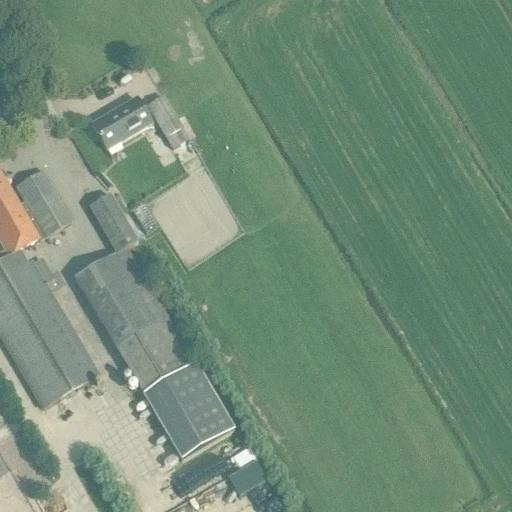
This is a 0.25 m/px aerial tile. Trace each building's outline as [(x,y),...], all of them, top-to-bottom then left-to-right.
[(173,152),(189,143),(164,100),(148,110),(173,152)] [(152,128),(137,102),(93,128),(108,154),(152,128)] [(10,263),(22,256),(74,225),(45,176),(17,193),(24,206),(20,208),(0,174),(0,247),(9,262),(10,263)] [(96,179),(109,192),(113,188),(101,175),(96,179)] [(90,212),(118,259),(76,284),(145,401),(197,370),(128,254),(139,247),(111,200),(90,212)] [(100,380),(33,266),(29,268),(22,256),(10,263),(9,262),(0,266),(0,335),(45,412),(100,380)] [(197,370),(145,401),(183,466),(235,436),(197,370)]
